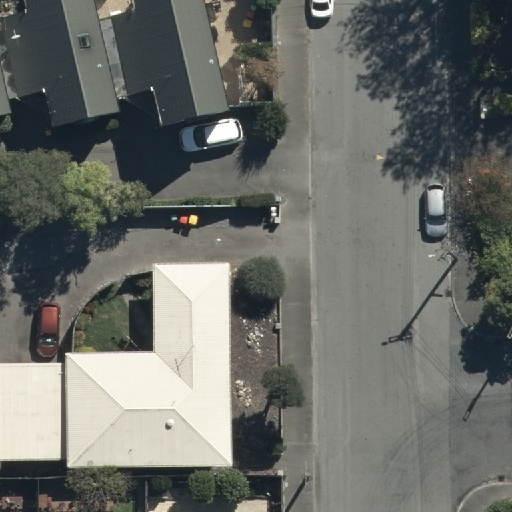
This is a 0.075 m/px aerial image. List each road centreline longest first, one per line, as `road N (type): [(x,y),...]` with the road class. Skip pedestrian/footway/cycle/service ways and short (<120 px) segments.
road 1 (unclassified): [(380,428),(380,0)]
road 2 (residential): [(511,427),(380,428)]
